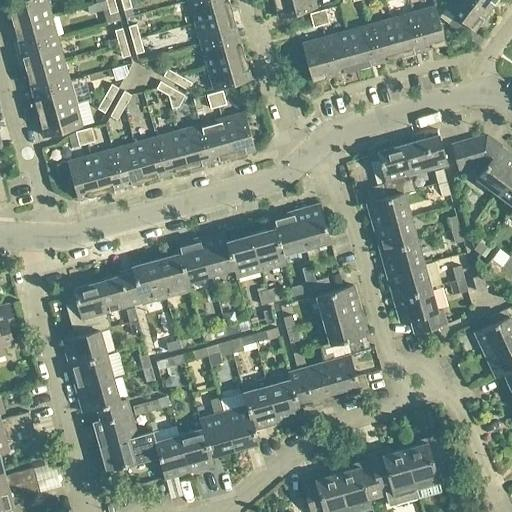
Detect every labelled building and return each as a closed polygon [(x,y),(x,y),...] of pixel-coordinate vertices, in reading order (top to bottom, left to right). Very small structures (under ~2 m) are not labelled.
[(51,15),(47,0),(16,0),(7,2),(14,25),(51,15)] [(106,0),(104,0),(87,5),(90,13),(102,9),(108,8),(106,0)] [(118,11),(114,0),(106,0),(108,8),(110,13),(118,11)] [(132,7),(129,0),(121,0),(124,9),(132,7)] [(232,11),(229,0),(188,0),(195,22),(232,11)] [(317,7),(314,0),(274,0),(279,18),(317,7)] [(489,10),(475,0),(447,0),(443,6),(475,29),(489,10)] [(496,0),(475,0),(489,10),(496,0)] [(446,43),(435,5),(413,11),(423,49),(446,43)] [(325,8),(318,11),(321,25),(329,22),(325,8)] [(239,33),(232,11),(195,22),(201,44),(239,33)] [(314,27),(321,25),(318,11),(310,13),(314,27)] [(423,49),(413,11),(391,18),(401,55),(423,49)] [(58,37),(51,15),(14,25),(20,47),(58,37)] [(401,55),(391,18),(369,24),(379,61),(401,55)] [(128,26),(132,39),(140,37),(136,23),(128,26)] [(379,61),(369,24),(346,30),(357,68),(379,61)] [(115,30),(118,43),(126,41),(122,27),(115,30)] [(357,68),(346,30),(324,36),(335,74),(357,68)] [(245,56),(239,33),(201,44),(207,66),(245,56)] [(335,74),(324,36),(302,42),(312,80),(335,74)] [(64,59),(58,37),(20,47),(26,69),(64,59)] [(144,51),(140,37),(132,39),(136,53),(144,51)] [(130,55),(126,41),(118,43),(122,57),(130,55)] [(251,78),(245,56),(207,66),(213,89),(251,78)] [(70,81),(64,59),(26,69),(32,91),(70,81)] [(163,75),(176,82),(180,75),(167,68),(163,75)] [(192,82),(180,75),(176,82),(188,89),(192,82)] [(76,103),(70,81),(32,91),(38,113),(76,103)] [(156,88),(169,95),(173,88),(160,81),(156,88)] [(111,83),(104,96),(112,100),(119,87),(111,83)] [(185,95),(173,88),(169,95),(172,107),(179,105),(185,95)] [(124,90),(117,103),(124,107),(131,94),(124,90)] [(223,90),(215,92),(219,106),(227,104),(223,90)] [(211,108),(219,106),(215,92),(207,94),(211,108)] [(105,112),(112,100),(104,96),(97,108),(105,112)] [(82,125),(76,103),(38,113),(45,136),(82,125)] [(117,119),(124,107),(117,103),(110,115),(117,119)] [(255,149),(245,111),(222,117),(233,155),(255,149)] [(233,155),(222,117),(200,123),(211,161),(233,155)] [(211,161),(200,123),(178,130),(189,167),(211,161)] [(91,127),(83,129),(87,143),(95,141),(91,127)] [(75,131),(79,145),(87,143),(83,129),(75,131)] [(189,167),(178,130),(156,136),(167,173),(189,167)] [(486,134),(474,138),(481,162),(485,165),(476,176),(497,191),(511,170),(511,155),(499,146),(500,145),(486,134)] [(446,161),(439,135),(426,139),(426,138),(402,145),(410,173),(434,166),(434,165),(446,161)] [(167,173),(156,136),(134,142),(145,180),(167,173)] [(470,165),(481,162),(474,138),(463,141),(470,165)] [(459,168),(470,165),(463,141),(452,144),(459,168)] [(145,180),(134,142),(112,148),(122,186),(145,180)] [(404,193),(415,189),(410,173),(402,145),(377,151),(376,146),(367,148),(377,184),(386,182),(390,195),(390,196),(403,192),(404,193)] [(122,186),(112,148),(90,154),(100,192),(122,186)] [(100,192),(90,154),(67,161),(78,198),(100,192)] [(435,171),(438,183),(447,181),(443,168),(435,171)] [(511,170),(497,191),(511,202),(511,170)] [(450,193),(447,181),(438,183),(442,196),(450,193)] [(410,216),(404,193),(403,192),(390,196),(390,195),(367,202),(374,226),(410,216)] [(330,240),(320,204),(296,210),(306,246),(330,240)] [(306,246),(296,210),(272,217),(274,226),(275,226),(282,253),(283,253),(306,246)] [(448,218),(451,230),(460,228),(456,215),(448,218)] [(417,240),(410,216),(374,226),(381,250),(417,240)] [(282,253),(275,226),(274,226),(251,233),(261,269),(285,262),(283,253),(282,253)] [(463,240),(460,228),(451,230),(455,243),(463,240)] [(235,266),(227,240),(228,239),(225,230),(201,237),(211,273),(234,266),(235,266)] [(251,233),(228,239),(227,240),(235,266),(234,266),(237,276),(261,269),(251,233)] [(211,273),(201,237),(177,244),(179,253),(180,253),(187,280),(188,279),(211,273)] [(481,254),(488,243),(481,238),(473,248),(481,254)] [(423,263),(417,240),(381,250),(387,273),(423,263)] [(511,273),(511,271),(511,252),(502,266),(511,273)] [(180,253),(179,253),(156,259),(166,295),(190,289),(188,279),(187,280),(180,253)] [(486,265),(497,273),(502,266),(492,258),(486,265)] [(141,300),(142,302),(166,295),(156,259),(132,266),(133,272),(141,300)] [(430,287),(423,263),(387,273),(394,297),(430,287)] [(452,268),(456,280),(464,278),(461,265),(452,268)] [(511,274),(511,273),(502,266),(497,273),(507,281),(511,274)] [(98,282),(106,310),(141,300),(133,272),(122,275),(98,282)] [(487,288),(483,274),(473,277),(477,291),(487,288)] [(328,276),(315,280),(317,288),(330,285),(328,276)] [(459,293),(468,290),(464,278),(456,280),(459,293)] [(305,292),(317,288),(315,280),(303,283),(305,292)] [(106,310),(98,282),(73,289),(72,283),(63,286),(77,335),(99,329),(99,330),(111,327),(106,310)] [(360,309),(353,284),(317,295),(324,319),(360,309)] [(276,287),(267,289),(270,302),(279,299),(276,287)] [(446,323),(441,309),(436,310),(430,287),(394,297),(401,321),(411,318),(415,332),(446,323)] [(262,304),(270,302),(267,289),(258,292),(262,304)] [(13,339),(9,325),(15,323),(9,302),(0,304),(0,353),(5,352),(3,342),(13,339)] [(126,309),(130,322),(138,319),(135,307),(126,309)] [(367,333),(360,309),(324,319),(331,342),(331,343),(346,338),(346,339),(367,333)] [(284,317),(287,329),(295,327),(292,314),(284,317)] [(511,342),(511,321),(509,316),(475,331),(486,354),(511,342)] [(142,332),(138,319),(130,322),(133,334),(142,332)] [(238,322),(226,326),(228,334),(241,331),(238,322)] [(216,338),(228,334),(226,326),(213,329),(216,338)] [(299,339),(295,327),(287,329),(290,342),(299,339)] [(106,353),(99,330),(99,329),(77,335),(63,339),(70,363),(106,353)] [(266,330),(253,333),(256,342),(268,338),(266,330)] [(243,345),(256,342),(253,333),(241,337),(243,345)] [(191,335),(178,339),(181,347),(193,344),(191,335)] [(365,373),(356,376),(346,339),(346,338),(331,343),(331,342),(321,345),(325,362),(326,361),(334,390),(358,383),(360,388),(368,386),(365,373)] [(168,351),(181,347),(178,339),(166,342),(168,351)] [(511,342),(486,354),(497,377),(505,373),(511,369),(511,342)] [(218,343),(206,347),(208,355),(221,352),(218,343)] [(196,358),(208,355),(206,347),(193,350),(196,358)] [(305,362),(302,350),(293,352),(297,365),(305,362)] [(112,377),(106,353),(70,363),(77,387),(112,377)] [(139,356),(143,368),(151,366),(148,353),(139,356)] [(171,365),(168,357),(156,361),(158,369),(171,365)] [(292,378),(299,405),(311,402),(309,396),(334,390),(326,361),(325,362),(290,371),(292,378)] [(155,378),(151,366),(143,368),(146,381),(155,378)] [(278,421),(268,385),(265,376),(255,379),(258,388),(243,392),(247,405),(248,405),(254,428),(278,421)] [(77,387),(83,411),(104,405),(119,401),(112,377),(77,387)] [(268,385),(278,421),(302,414),(301,410),(299,405),(292,378),(268,385)] [(234,448),(224,412),(220,396),(210,398),(215,415),(200,419),(202,428),(203,428),(210,454),(211,454),(234,448)] [(104,405),(107,417),(94,420),(101,445),(108,443),(136,435),(136,434),(126,399),(119,401),(104,405)] [(158,399),(145,402),(148,411),(160,407),(158,399)] [(0,418),(0,412),(3,412),(0,400),(0,431),(32,423),(29,411),(0,418)] [(135,414),(148,411),(145,402),(133,406),(135,414)] [(247,405),(224,412),(234,448),(258,441),(254,428),(248,405),(247,405)] [(0,469),(3,468),(0,457),(0,452),(9,450),(7,443),(36,435),(32,423),(0,431),(0,469)] [(189,470),(179,434),(176,423),(153,430),(156,441),(159,454),(159,455),(165,477),(166,477),(189,470)] [(203,428),(202,428),(179,434),(189,470),(213,464),(211,454),(210,454),(203,428)] [(159,454),(156,441),(153,430),(136,434),(136,435),(108,443),(101,445),(108,469),(109,469),(112,477),(124,474),(122,465),(159,455),(159,454)] [(437,474),(449,471),(439,433),(418,439),(419,444),(405,448),(417,489),(419,497),(442,491),(437,474)] [(417,489),(405,448),(392,451),(391,447),(368,453),(370,458),(373,466),(380,490),(384,489),(389,505),(419,497),(417,489)] [(380,490),(373,466),(370,458),(350,463),(352,468),(338,472),(348,511),(354,511),(372,507),(370,498),(382,495),(380,490)] [(0,489),(37,479),(34,467),(5,475),(3,468),(0,469),(0,489)] [(348,511),(338,472),(324,476),(323,471),(302,477),(311,511),(348,511)] [(20,511),(18,503),(13,505),(11,499),(40,491),(37,479),(0,489),(0,511),(20,511)]
